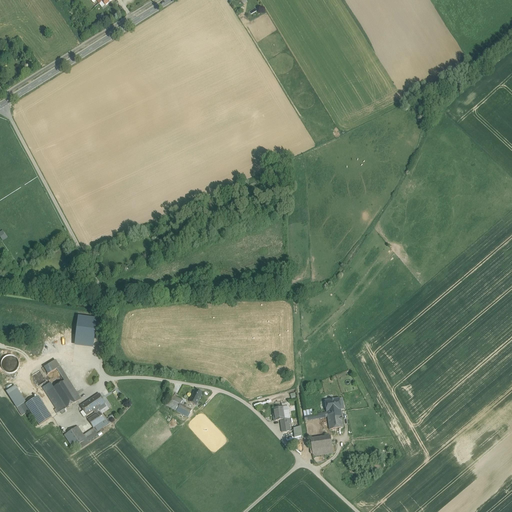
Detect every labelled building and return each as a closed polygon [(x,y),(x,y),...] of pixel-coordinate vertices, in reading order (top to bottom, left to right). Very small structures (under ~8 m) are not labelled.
[(78,318),(75,340),(94,343),(97,321),(78,318)] [(75,346),(93,349),(94,343),(75,340),(75,342),(75,346)] [(18,368),(19,365),(18,361),(16,358),(13,356),(10,356),(7,356),(4,358),(2,361),(1,365),(2,368),(4,371),(7,373),(10,374),(14,373),(17,371),(18,368)] [(81,399),(60,367),(57,369),(64,381),(54,388),(50,383),(43,388),(59,413),(67,408),(81,399)] [(46,381),(39,371),(32,376),(39,386),(46,381)] [(25,403),(14,387),(6,392),(17,408),(25,403)] [(203,394),(195,390),(189,402),(196,406),(203,394)] [(99,394),(80,407),(87,416),(93,411),(97,409),(105,403),(99,394)] [(170,408),(176,398),(170,395),(165,405),(170,408)] [(52,418),(38,397),(26,405),(39,426),(52,418)] [(176,398),(170,408),(176,412),(180,404),(180,405),(182,401),(176,398)] [(339,399),(325,401),(326,412),(327,412),(327,413),(327,416),(341,414),(341,410),(339,399)] [(180,405),(180,404),(176,412),(186,417),(188,413),(190,414),(192,411),(180,405)] [(282,407),(273,409),(275,416),(274,416),(274,421),(280,420),(284,420),(288,419),(290,419),(288,410),(283,411),(282,407)] [(97,409),(93,411),(95,413),(87,418),(94,429),(96,432),(108,425),(100,413),(99,413),(97,409)] [(305,422),(322,419),(328,417),(329,430),(343,428),(341,414),(327,416),(327,413),(312,415),(312,411),(304,412),(305,422)] [(289,423),(281,424),(282,433),(290,431),(289,424),(291,424),(290,419),(288,419),(289,423)] [(78,427),(65,436),(73,449),(86,440),(84,436),(78,427)] [(94,429),(84,436),(86,440),(89,444),(99,437),(96,432),(94,429)] [(330,436),(310,439),(313,457),(325,455),(324,449),(332,448),(330,436)]
